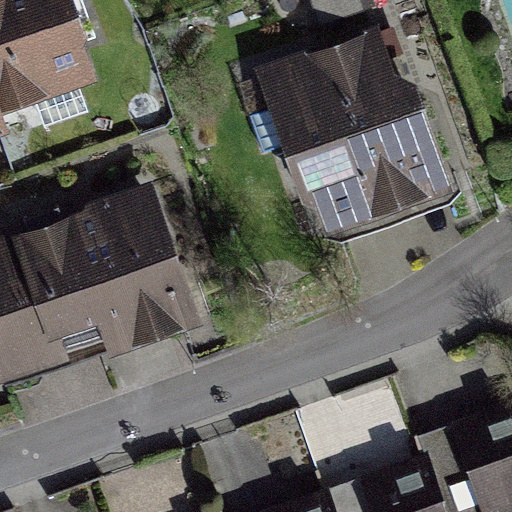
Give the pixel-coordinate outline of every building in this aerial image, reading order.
[(0,0),(0,110),(89,78),(60,0),(0,0)] [(357,0),(319,0),(323,14),(358,5),(357,0)] [(389,28),(259,76),(317,240),(448,194),(407,79),(389,28)] [(146,201),(0,254),(0,377),(71,351),(186,309),(146,201)] [(511,511),(511,412),(493,420),(458,432),(486,511),(511,511)] [(395,466),(365,477),(377,511),(451,511),(430,453),(395,466)] [(307,501),(276,511),(336,511),(330,493),(307,501)]
